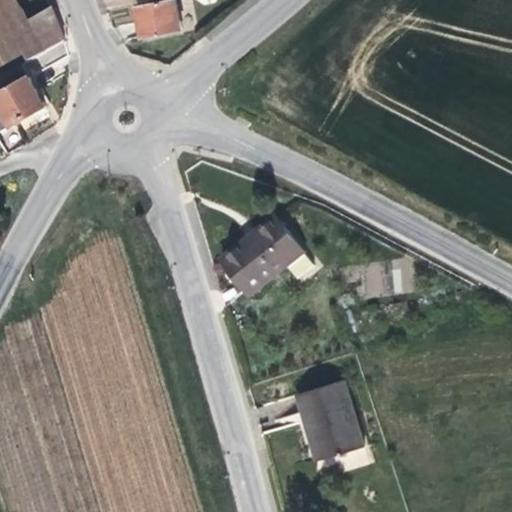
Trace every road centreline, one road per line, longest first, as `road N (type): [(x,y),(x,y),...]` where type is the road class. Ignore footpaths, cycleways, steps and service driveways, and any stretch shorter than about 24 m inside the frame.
road 1 (tertiary): [(511,289),(219,136),(163,123)]
road 2 (unclassified): [(146,151),(248,504)]
road 3 (residential): [(159,101),(284,0)]
